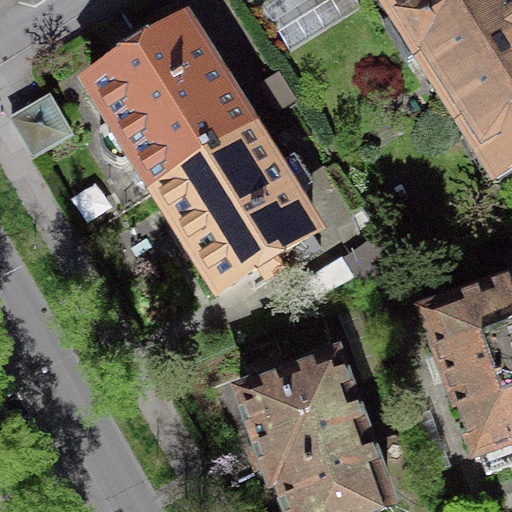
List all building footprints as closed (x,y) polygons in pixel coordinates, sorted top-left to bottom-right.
[(444,97),(511,54),(511,0),(382,0),(397,23),(386,29),(408,64),(419,57),(444,97)] [(154,193),(249,133),(184,31),(137,60),(90,90),(113,127),(101,135),(100,138),(100,144),(100,148),(102,152),(104,157),(107,160),(110,163),(114,166),(118,167),(122,168),(134,161),(154,193)] [(511,54),(444,97),(497,182),(511,172),(511,54)] [(30,111),(11,122),(33,160),(71,138),(49,100),(30,111)] [(313,237),(249,133),(154,193),(219,296),(266,266),(313,237)] [(511,287),(425,320),(445,374),(476,460),(480,459),(487,477),(511,468),(511,287)] [(279,487),(288,511),(376,511),(388,508),(336,364),(239,398),(264,467),(273,490),(279,487)]
